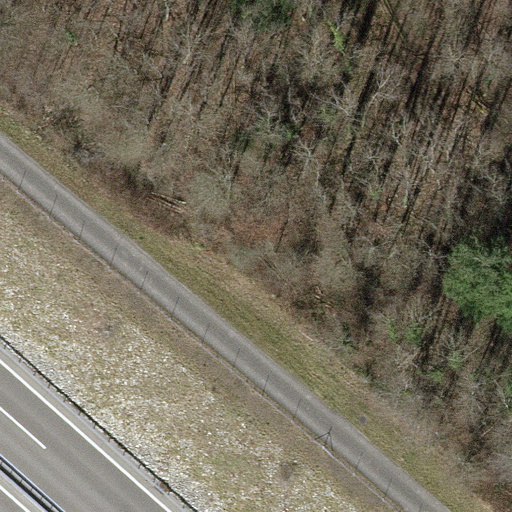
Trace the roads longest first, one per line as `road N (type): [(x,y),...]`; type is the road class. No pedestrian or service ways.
road 1 (track): [(0,149),(430,511)]
road 2 (trunk): [(119,511),(0,406)]
